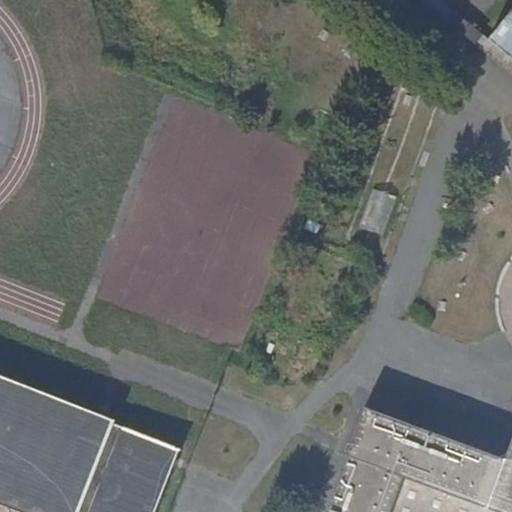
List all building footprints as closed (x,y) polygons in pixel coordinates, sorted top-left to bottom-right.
[(441,0),(423,0),(464,33),(511,71),(511,55),(490,39),(467,21),(457,13),(441,0)] [(511,13),(490,39),(511,55),(511,13)] [(371,188),(361,227),(385,233),(395,194),(371,188)] [(0,511),(150,511),(176,448),(111,422),(111,416),(0,369),(0,511)] [(511,511),(511,424),(499,459),(360,408),(320,511),(511,511)]
